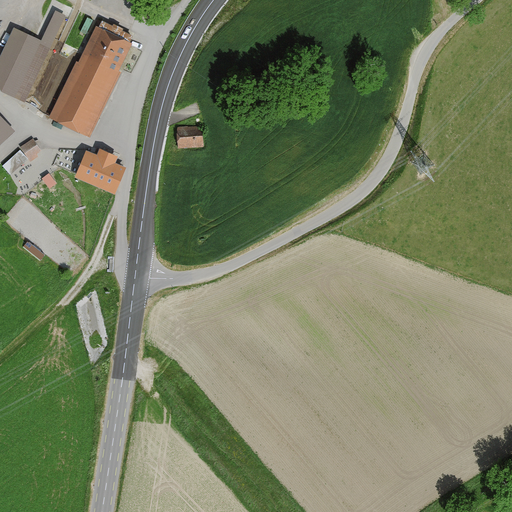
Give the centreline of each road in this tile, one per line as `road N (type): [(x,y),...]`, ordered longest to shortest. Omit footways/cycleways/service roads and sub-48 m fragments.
road 1 (unclassified): [(476,0),(427,51),(392,149),(366,188),(217,269),(136,277)]
road 2 (secondary): [(209,0),(180,48),(159,111),(136,277)]
road 3 (secondary): [(136,277),(101,511)]
road 4 (track): [(122,202),(88,271),(0,360)]
